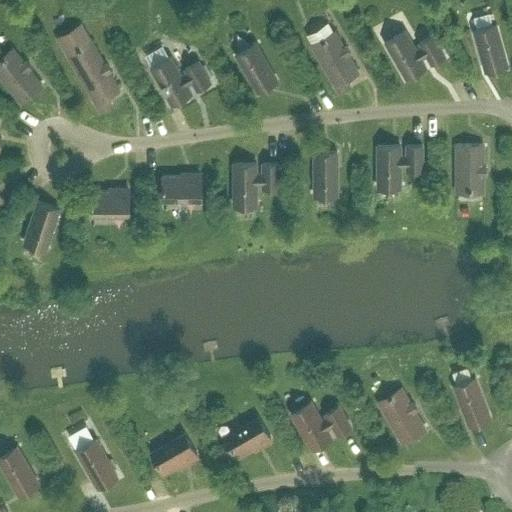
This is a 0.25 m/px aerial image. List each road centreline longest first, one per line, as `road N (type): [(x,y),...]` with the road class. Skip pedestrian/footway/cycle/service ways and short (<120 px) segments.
road 1 (residential): [(115,141),(439,106),(511,106)]
road 2 (residential): [(499,474),(327,475),(118,511)]
road 3 (residential): [(115,141),(52,171),(36,150),(47,128),(101,140)]
